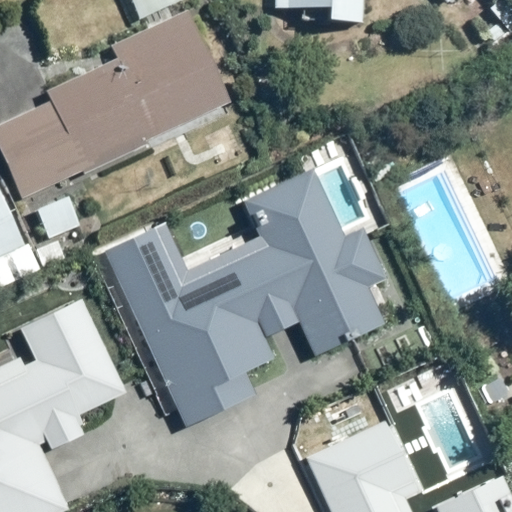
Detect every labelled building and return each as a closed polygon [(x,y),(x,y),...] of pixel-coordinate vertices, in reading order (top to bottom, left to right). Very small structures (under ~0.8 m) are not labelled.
[(175,0),(126,0),(133,17),(175,0)] [(369,0),(269,0),(270,7),(309,7),(309,19),(370,19),(369,0)] [(0,123),(0,148),(23,198),(211,110),(208,105),(232,93),(193,9),(110,47),(115,58),(44,90),(49,101),(0,123)] [(0,248),(19,240),(0,189),(0,248)] [(27,209),(42,239),(32,244),(43,268),(72,254),(60,230),(82,220),(68,190),(27,209)] [(118,390),(72,293),(13,322),(30,356),(0,370),(0,511),(52,511),(65,506),(39,450),(76,433),(67,415),(118,390)] [(412,511),(419,509),(376,419),(294,457),(315,500),(320,498),(326,511),(511,511),(511,504),(497,473),(430,504),(433,511),(412,511)]
